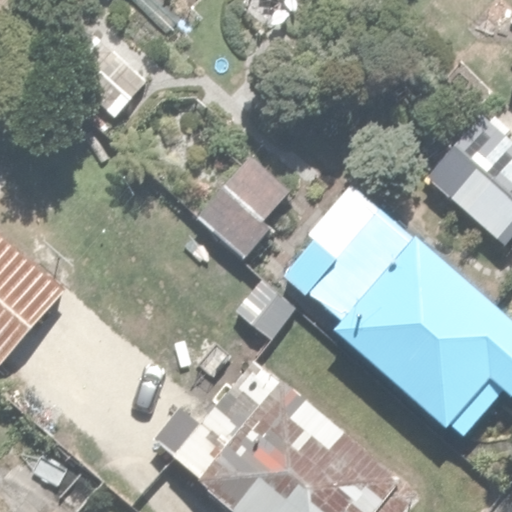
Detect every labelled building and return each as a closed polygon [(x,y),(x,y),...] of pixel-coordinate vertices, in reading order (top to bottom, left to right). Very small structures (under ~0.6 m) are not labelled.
[(95,28),(64,64),(115,108),(146,72),(95,28)] [(424,171),(509,241),(511,237),(511,134),(478,106),(424,171)] [(248,150),(198,205),(251,253),(301,198),(248,150)] [(511,341),(511,315),(398,218),(331,295),(458,404),(511,341)] [(0,224),(0,356),(4,360),(69,286),(0,224)] [(399,511),(427,480),(257,334),(167,439),(251,511),(399,511)]
